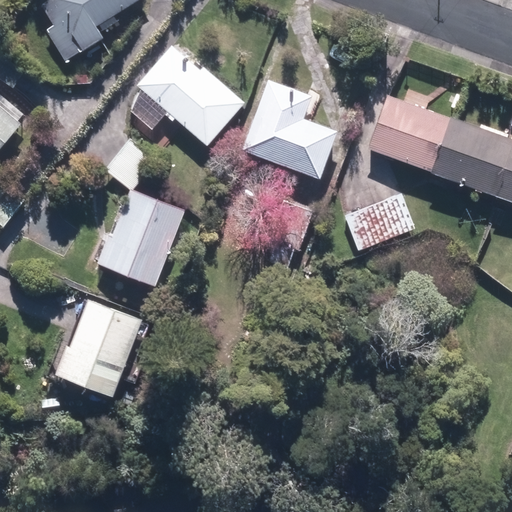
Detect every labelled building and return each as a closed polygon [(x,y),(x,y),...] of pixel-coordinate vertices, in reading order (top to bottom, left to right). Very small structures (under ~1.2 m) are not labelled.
[(94,27),(136,0),(47,0),(48,1),(41,5),(55,26),(46,31),(64,59),(100,36),(94,27)] [(176,43),(138,86),(206,146),(244,104),(176,43)] [(268,82),(243,151),(317,178),(334,132),(301,119),(309,97),(268,82)] [(511,141),(388,96),(368,148),(511,201),(511,141)] [(0,108),(0,146),(19,125),(0,108)] [(130,137),(107,168),(132,188),(156,157),(130,137)] [(101,184),(83,172),(59,207),(76,219),(101,184)] [(155,285),(183,211),(129,191),(102,265),(155,285)] [(415,230),(403,193),(343,213),(355,250),(415,230)] [(113,392),(139,321),(87,301),(60,373),(113,392)]
